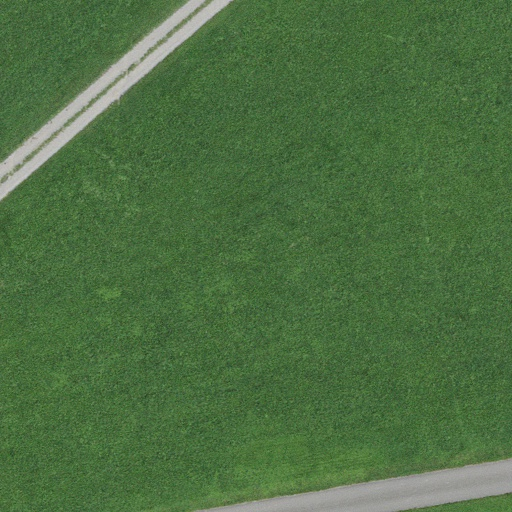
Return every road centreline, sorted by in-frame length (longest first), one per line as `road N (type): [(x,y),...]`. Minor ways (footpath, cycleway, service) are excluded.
road 1 (track): [(216,0),(0,186)]
road 2 (residential): [(308,511),(511,475)]
